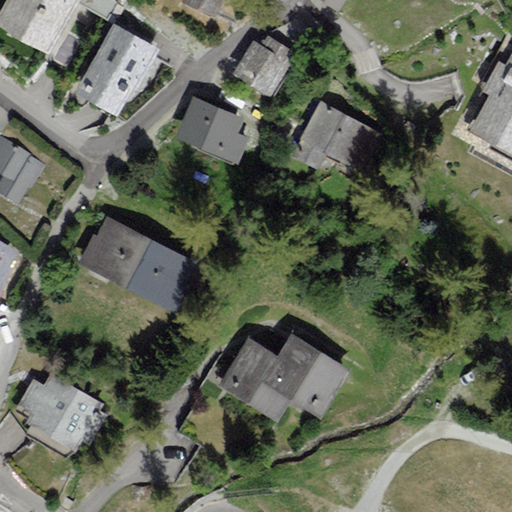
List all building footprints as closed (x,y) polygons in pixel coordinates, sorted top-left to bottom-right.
[(76,0),(2,0),(0,5),(0,35),(44,60),(76,0)] [(216,0),(175,0),(173,5),(207,21),(216,0)] [(315,0),(327,9),(334,0),(315,0)] [(224,76),(267,102),(296,60),(261,38),(256,47),(249,42),(224,76)] [(157,65),(115,41),(96,74),(138,98),(157,65)] [(511,45),(501,67),(494,62),(473,97),(479,99),(461,133),(511,160),(511,45)] [(375,128),(319,98),(291,148),(301,153),(295,164),(314,174),(324,157),(354,170),(375,128)] [(236,120),(185,99),(167,142),(235,171),(246,143),(229,135),(236,120)] [(42,166),(0,140),(0,164),(10,171),(1,187),(17,197),(24,183),(29,186),(42,166)] [(164,312),(190,266),(101,221),(91,239),(86,237),(71,267),(164,312)] [(0,248),(0,273),(11,255),(0,248)] [(243,340),(209,393),(267,430),(282,407),(312,424),(344,373),(284,337),(271,356),(243,340)] [(22,436),(82,467),(112,415),(46,377),(39,389),(28,383),(10,414),(20,419),(17,426),(25,430),(22,436)]
